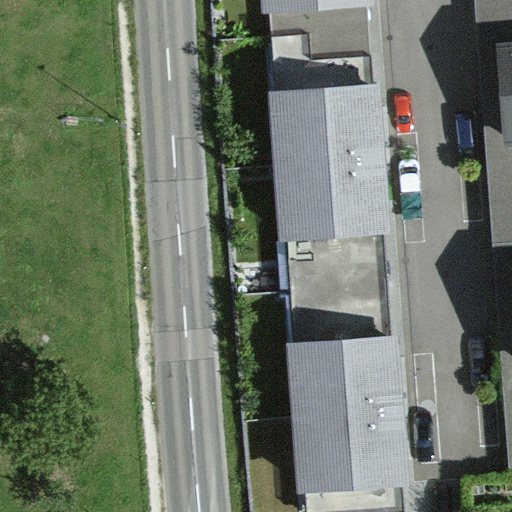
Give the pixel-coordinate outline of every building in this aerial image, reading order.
[(366,3),(377,2),(377,0),(264,0),(265,10),(272,10),(366,3)] [(499,47),(511,46),(511,0),(474,0),(492,245),(511,243),(511,145),(507,146),(499,47)] [(366,3),(272,10),(278,92),(371,87),(366,3)] [(511,46),(499,47),(507,146),(511,145),(511,46)] [(389,232),(378,86),(371,87),(278,92),(271,94),(282,240),(290,240),(383,233),(389,232)] [(390,336),(383,233),(290,240),(298,343),(390,336)] [(511,243),(492,245),(507,471),(511,471),(511,243)] [(399,485),(414,484),(404,335),(390,336),(298,343),(287,344),(299,494),(307,493),(308,511),(382,511),(402,511),(399,485)] [(0,491),(27,487),(11,385),(0,386),(0,491)]
